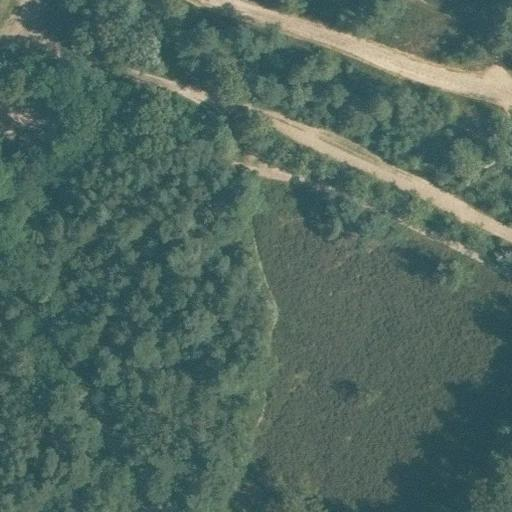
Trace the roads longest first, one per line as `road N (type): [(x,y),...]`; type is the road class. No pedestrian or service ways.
road 1 (unknown): [(229,110),(423,177),(511,225)]
road 2 (unclassified): [(150,511),(0,269)]
road 3 (track): [(229,110),(92,57),(0,53)]
road 4 (unknown): [(149,0),(229,110)]
